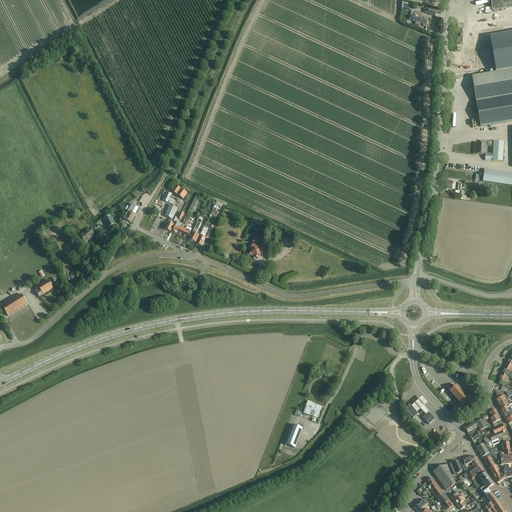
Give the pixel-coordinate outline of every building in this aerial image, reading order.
[(511,0),(509,0),(491,3),(492,11),(511,7),(511,0)] [(426,27),(428,18),(422,16),(422,14),(415,11),(412,21),(416,22),(415,24),(419,25),(420,23),(423,24),(423,26),(426,27)] [(502,17),(485,20),(486,30),(504,27),(502,17)] [(488,64),(511,60),(511,39),(485,44),(488,64)] [(511,69),(472,77),(480,127),(511,121),(511,69)] [(469,122),(469,96),(459,96),(459,122),(469,122)] [(478,144),(477,154),(480,154),(480,155),(481,155),(481,154),(484,155),(485,151),(486,151),(486,147),(487,145),(486,145),(486,142),(480,141),(480,144),(478,144)] [(486,154),(485,161),(492,161),(502,162),(504,143),(494,142),(493,147),(493,154),(486,154)] [(511,174),(484,170),(483,182),(511,186),(511,174)] [(456,184),(453,183),(453,182),(451,182),(451,181),(447,180),(446,190),(452,190),(455,190),(455,191),(460,192),(461,184),(456,184)] [(183,199),(187,194),(176,186),(172,192),(183,199)] [(167,193),(163,201),(173,205),(175,201),(170,198),(171,195),(167,193)] [(126,215),(124,219),(126,220),(130,223),(135,215),(139,209),(136,207),(139,203),(135,201),(132,205),(129,211),(128,211),(126,215)] [(171,232),(174,225),(171,224),(178,209),(170,206),(165,216),(170,219),(165,229),(171,232)] [(103,219),(108,228),(114,224),(109,215),(103,219)] [(190,238),(189,240),(190,241),(192,242),(193,242),(196,243),(199,235),(196,233),(201,224),(200,224),(202,221),(198,219),(197,223),(190,238),(190,237),(190,238)] [(250,228),(259,232),(263,223),(254,219),(250,228)] [(173,233),(177,235),(182,224),(178,222),(173,233)] [(188,227),(187,227),(186,229),(182,227),(183,224),(182,224),(177,235),(187,240),(191,232),(191,231),(192,229),(191,229),(188,227)] [(204,228),(196,244),(202,247),(206,238),(205,238),(206,235),(208,230),(204,228)] [(80,237),(85,243),(94,235),(89,229),(80,237)] [(44,243),(50,240),(45,231),(39,235),(44,243)] [(256,238),(249,255),(254,257),(254,258),(254,259),(255,260),(256,260),(257,260),(258,260),(258,259),(263,250),(257,247),(260,240),(256,238)] [(34,289),(37,294),(39,297),(53,288),(48,280),(38,287),(34,289)] [(21,295),(2,306),(9,317),(27,305),(21,295)] [(511,372),(504,369),(502,374),(509,378),(511,379),(511,377),(511,372)] [(509,378),(502,374),(499,379),(506,383),(509,378)] [(457,385),(450,392),(458,401),(460,403),(455,407),(451,411),(456,417),(459,417),(462,414),(467,409),(472,404),(477,400),(470,393),(467,397),(465,394),(457,385)] [(499,405),(506,402),(508,401),(505,396),(497,400),(499,405)] [(421,397),(411,407),(417,413),(420,410),(425,416),(429,413),(423,407),(427,404),(421,397)] [(502,410),(509,407),(510,406),(508,401),(506,402),(499,405),(502,410)] [(318,416),(322,407),(312,404),(313,403),(308,402),(304,413),(317,418),(318,415),(318,416)] [(504,415),(511,411),(511,405),(511,406),(510,406),(509,407),(502,410),(504,415)] [(411,407),(410,406),(408,407),(407,408),(405,410),(413,419),(414,418),(416,417),(418,415),(417,413),(411,407)] [(498,415),(495,410),(489,413),(492,419),(498,415)] [(373,417),(378,421),(383,416),(378,411),(373,417)] [(429,413),(425,416),(423,418),(429,425),(435,419),(429,413)] [(498,415),(492,419),(490,419),(493,424),(495,429),(498,428),(503,425),(501,423),(497,425),(496,423),(501,420),(498,415)] [(476,422),(480,431),(488,428),(485,422),(483,419),(476,422)] [(477,427),(475,423),(465,429),(468,434),(477,427)] [(302,429),(293,425),(285,445),(295,448),(302,429)] [(491,431),(485,434),(486,435),(492,433),(493,432),(494,435),(503,432),(505,430),(503,425),(498,428),(495,429),(492,431),(491,431)] [(480,432),(470,438),(473,443),(478,440),(483,437),(480,432)] [(492,442),(498,440),(502,438),(505,437),(503,432),(494,435),(484,440),(486,444),(492,442)] [(506,455),(511,455),(510,443),(502,444),(503,452),(505,452),(506,455)] [(484,445),(477,449),(483,460),(492,455),(491,453),(489,454),(484,445)] [(501,461),(499,461),(501,466),(511,464),(511,461),(511,455),(506,456),(506,455),(505,452),(503,452),(500,453),(501,461)] [(473,466),(478,465),(477,463),(476,461),(473,456),(463,460),(460,461),(461,465),(463,469),(464,470),(467,468),(465,466),(471,463),(473,466)] [(489,470),(490,469),(495,466),(490,458),(484,461),(489,470)] [(460,466),(458,462),(458,461),(454,463),(455,466),(454,467),(456,470),(457,469),(457,471),(459,471),(460,473),(461,475),(463,474),(463,472),(460,466)] [(451,463),(447,465),(451,473),(455,472),(456,472),(456,470),(454,467),(453,467),(451,463)] [(433,472),(446,491),(456,484),(452,476),(450,474),(451,473),(447,465),(439,468),(433,472)] [(478,465),(473,466),(474,467),(469,471),(467,468),(464,470),(467,473),(472,481),(478,476),(481,474),(484,472),(483,470),(478,465)] [(492,472),(493,476),(497,473),(497,472),(498,472),(496,467),(495,466),(490,469),(492,472)] [(505,479),(505,478),(502,469),(500,470),(498,466),(496,467),(498,472),(497,472),(497,473),(493,476),(498,484),(505,479)] [(494,485),(485,474),(484,472),(481,474),(478,476),(485,486),(488,489),(494,485)] [(425,483),(422,486),(422,487),(425,490),(427,489),(435,483),(435,482),(432,478),(425,483)] [(429,495),(432,493),(439,488),(438,486),(435,483),(427,489),(425,490),(422,493),(424,496),(428,493),(429,495)] [(504,511),(502,508),(496,499),(488,489),(485,486),(481,490),(489,500),(497,511),(504,511)] [(439,488),(432,493),(437,500),(438,500),(444,495),(439,488)] [(457,493),(451,497),(454,501),(460,497),(462,496),(464,495),(462,493),(459,495),(457,493)] [(434,506),(435,508),(436,508),(443,503),(445,505),(449,501),(444,495),(438,500),(440,502),(437,504),(434,506)] [(460,497),(454,501),(457,506),(463,501),(465,500),(462,496),(460,497)] [(484,503),(486,507),(490,511),(497,511),(489,500),(487,501),(486,499),(483,502),(484,503)] [(420,503),(414,508),(418,511),(424,506),(427,503),(424,500),(421,503),(420,503)] [(443,503),(436,508),(437,510),(437,511),(440,509),(440,508),(443,506),(447,511),(449,510),(453,507),(450,503),(450,502),(449,501),(445,505),(443,503)] [(457,506),(461,510),(464,508),(467,506),(463,501),(457,506)] [(424,506),(418,511),(419,511),(418,511),(432,511),(431,511),(430,511),(429,511),(427,510),(430,507),(429,506),(427,503),(424,506)]
